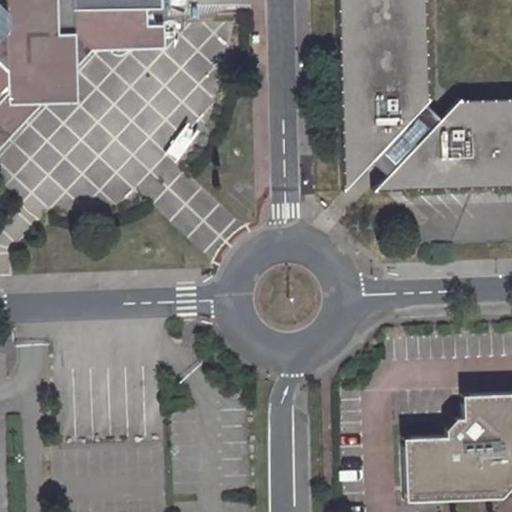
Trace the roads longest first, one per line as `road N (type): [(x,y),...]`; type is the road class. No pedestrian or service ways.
road 1 (residential): [(281,0),(287,249)]
road 2 (residential): [(239,299),(0,306)]
road 3 (residential): [(511,289),(333,296)]
road 4 (motorway): [(280,511),(280,401),(299,341)]
